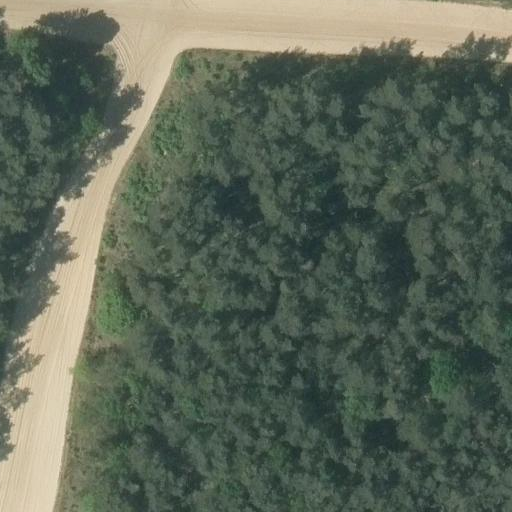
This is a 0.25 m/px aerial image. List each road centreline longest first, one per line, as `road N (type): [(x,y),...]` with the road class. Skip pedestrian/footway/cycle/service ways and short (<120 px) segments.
road 1 (track): [(16,511),(85,187),(127,105),(160,0)]
road 2 (track): [(0,7),(511,37)]
